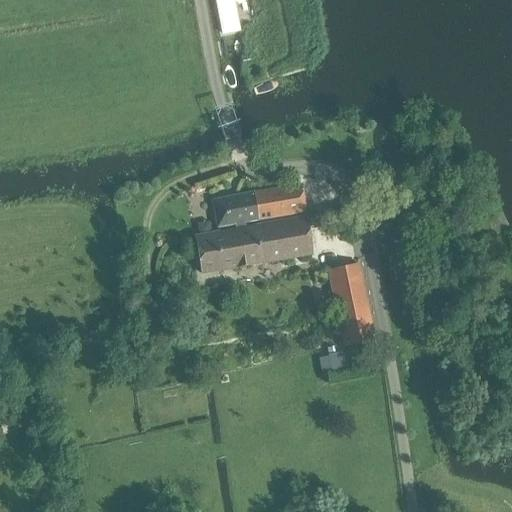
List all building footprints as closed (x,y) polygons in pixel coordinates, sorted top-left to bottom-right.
[(229,0),(214,0),(220,24),(234,22),(229,0)] [(300,185),(210,200),(215,229),(305,214),(300,185)] [(306,216),(192,236),(199,276),(313,256),(306,216)] [(358,263),(326,270),(343,346),(375,339),(358,263)] [(333,374),(351,369),(346,350),(338,352),(337,346),(326,349),(333,374)]
